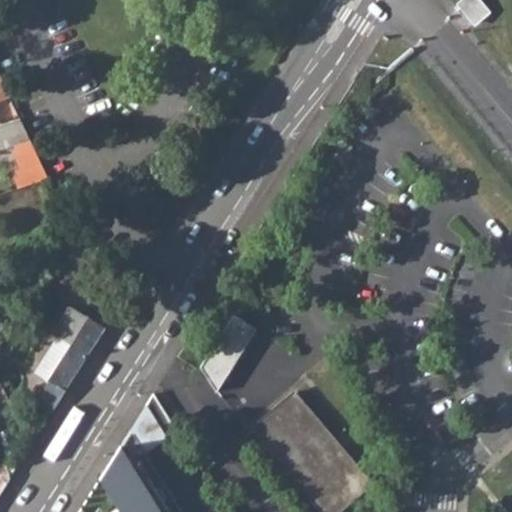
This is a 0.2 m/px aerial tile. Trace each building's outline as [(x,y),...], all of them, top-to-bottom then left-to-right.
[(479,0),(466,0),(459,6),(469,18),(473,23),(488,11),(479,0)] [(0,101),(10,98),(0,76),(0,101)] [(20,120),(0,126),(0,147),(11,143),(20,169),(14,171),(19,188),(48,177),(20,120)] [(57,239),(62,251),(81,245),(72,231),(57,239)] [(81,245),(67,250),(89,301),(104,293),(81,245)] [(53,410),(104,329),(70,307),(54,332),(58,335),(70,342),(47,379),(35,399),(53,410)] [(233,313),(199,367),(216,392),(256,329),(233,313)] [(35,372),(47,379),(70,342),(58,335),(35,372)] [(297,390),(250,429),(320,511),(335,511),(374,479),(297,390)] [(177,431),(153,393),(146,405),(147,406),(166,437),(177,431)] [(123,451),(138,442),(144,451),(166,437),(147,406),(146,405),(130,429),(120,445),(123,451)] [(182,511),(144,451),(138,442),(123,451),(120,445),(99,478),(117,507),(109,511),(182,511)]
